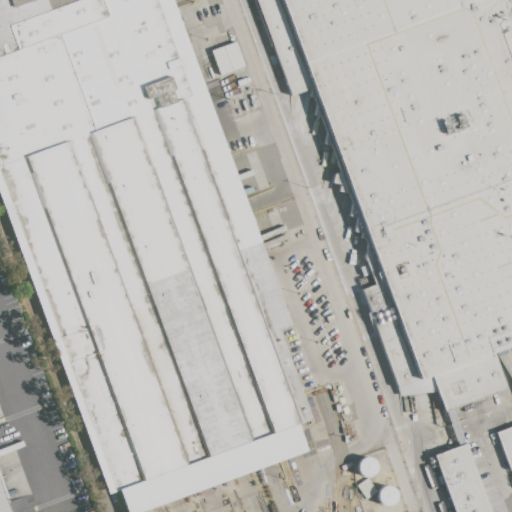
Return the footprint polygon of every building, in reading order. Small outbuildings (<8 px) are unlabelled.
[(0,0),(169,0),(322,422),(118,496),(0,171),(0,0)] [(279,0),(418,379),(511,344),(511,33),(500,0),(279,0)] [(243,67),(234,42),(210,50),(219,75),(243,67)] [(494,433),(511,427),(511,467),(507,469),(494,433)] [(457,511),(496,511),(472,445),(438,458),(457,511)] [(374,476),(374,459),(357,458),(357,475),(374,476)] [(375,492),(367,478),(356,484),(363,499),(375,492)] [(0,511),(0,487),(9,511),(0,511)] [(378,487),(376,503),(393,505),(395,489),(378,487)]
